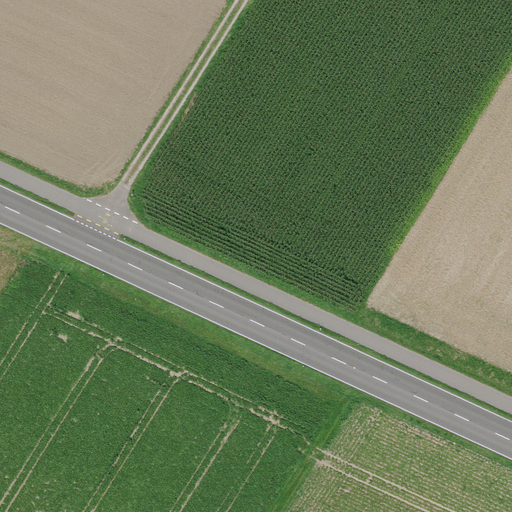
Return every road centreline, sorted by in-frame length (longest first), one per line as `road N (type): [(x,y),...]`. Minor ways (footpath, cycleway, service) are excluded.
road 1 (primary): [(0,205),(511,441)]
road 2 (track): [(247,0),(93,248)]
